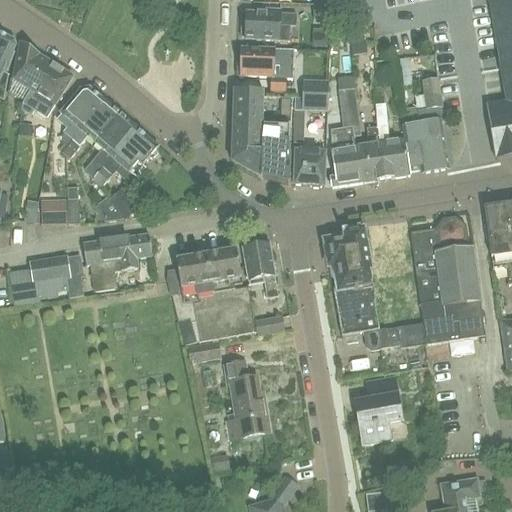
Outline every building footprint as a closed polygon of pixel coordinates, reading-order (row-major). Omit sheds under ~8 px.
[(511,0),(488,0),(506,104),(485,108),(495,161),(511,158),(511,0)] [(314,7),(314,21),(330,22),(330,8),(314,7)] [(244,41),(278,43),(289,44),(290,28),(296,28),(296,16),(280,15),(280,12),(266,11),(266,15),(246,14),(246,15),(241,14),(240,37),(244,39),(244,41)] [(3,77),(13,55),(10,53),(13,46),(13,43),(0,36),(0,97),(3,98),(7,78),(3,77)] [(354,40),(334,39),(333,53),(343,54),(343,67),(353,68),(354,40)] [(12,82),(30,93),(37,97),(55,69),(17,45),(12,82)] [(241,78),(243,78),(243,86),(303,87),(304,83),(304,80),(292,79),(293,52),(244,51),(243,67),(236,67),(235,76),(241,78)] [(398,62),(401,87),(413,86),(410,61),(398,62)] [(37,97),(30,93),(22,106),(20,113),(29,119),(33,114),(45,121),(71,79),(55,69),(37,97)] [(306,113),(327,114),(328,83),(304,83),(303,87),(243,86),(243,93),(234,93),(232,163),(261,179),(263,127),(263,104),(264,95),(294,96),(294,106),(294,112),(306,113)] [(403,133),(410,174),(420,173),(420,176),(448,172),(443,139),(441,125),(442,124),(437,83),(422,85),(426,110),(426,111),(416,112),(418,126),(405,129),(405,133),(403,133)] [(62,155),(74,142),(81,134),(78,132),(104,102),(89,90),(69,104),(71,105),(57,122),(66,130),(62,134),(61,144),(63,145),(58,152),(62,155)] [(354,92),(346,93),(339,93),(343,131),(330,133),(331,154),(335,179),(330,180),(331,190),(362,185),(356,150),(354,139),(360,139),(354,92)] [(94,145),(120,116),(104,102),(78,132),(81,134),(74,142),(62,155),(68,161),(87,139),(94,145)] [(376,130),(384,182),(409,178),(409,174),(410,174),(403,133),(389,136),(385,107),(375,107),(376,130)] [(304,129),(305,113),(293,113),(293,129),(304,129)] [(326,130),(327,114),(306,113),(305,129),(326,130)] [(120,116),(94,145),(102,152),(94,161),(95,163),(84,175),(92,183),(103,169),(102,168),(136,130),(120,116)] [(19,125),(17,138),(31,140),(33,128),(19,125)] [(289,128),(263,127),(261,179),(289,186),(290,154),(289,154),(289,128)] [(158,149),(136,130),(102,168),(103,169),(92,183),(100,190),(112,177),(113,177),(115,174),(127,184),(133,177),(136,180),(144,170),(142,168),(158,149)] [(384,182),(376,130),(366,131),(369,148),(356,150),(362,185),(384,182)] [(322,188),(324,153),(293,151),(292,186),(311,187),(312,189),(319,190),(322,188)] [(66,202),(67,225),(78,224),(77,202),(75,177),(67,178),(68,202),(66,202)] [(109,201),(124,221),(125,222),(137,214),(121,192),(110,200),(109,201)] [(0,220),(4,222),(8,199),(0,196),(0,220)] [(109,201),(110,200),(108,199),(97,208),(104,224),(124,221),(109,201)] [(67,225),(66,202),(41,203),(42,227),(67,227),(67,225)] [(24,224),(34,226),(37,205),(27,203),(24,224)] [(507,288),(511,287),(511,209),(511,205),(482,210),(491,271),(491,272),(505,270),(507,288)] [(471,249),(469,250),(466,228),(455,220),(442,222),(434,233),(409,236),(422,325),(425,347),(425,348),(476,341),(471,305),(479,304),(471,249)] [(333,268),(337,292),(372,287),(370,275),(372,275),(364,230),(323,237),(329,269),(333,268)] [(152,258),(148,237),(83,247),(86,268),(91,267),(95,294),(117,291),(114,274),(138,271),(136,260),(152,258)] [(267,301),(278,299),(269,246),(243,251),(249,283),(263,280),(267,301)] [(169,274),(168,282),(171,295),(172,298),(179,325),(185,347),(185,348),(198,344),(221,340),(250,334),(242,286),(235,252),(233,253),(228,254),(206,258),(179,262),(176,263),(178,272),(169,274)] [(70,279),(67,260),(31,266),(35,297),(67,292),(65,280),(70,279)] [(70,279),(65,280),(67,292),(69,301),(84,299),(81,278),(70,279)] [(401,351),(425,347),(422,325),(397,329),(386,331),(386,332),(379,333),(373,304),(375,303),(372,287),(337,292),(333,293),(341,339),(340,339),(341,343),(346,347),(357,346),(361,338),(363,337),(364,350),(370,354),(389,351),(388,350),(400,348),(401,351)] [(282,319),(255,323),(257,338),(284,333),(282,319)] [(511,373),(511,322),(499,324),(507,374),(511,373)] [(186,350),(190,366),(220,361),(218,344),(186,350)] [(246,383),(243,365),(224,369),(227,387),(230,386),(235,417),(227,418),(228,425),(227,426),(229,443),(269,436),(263,396),(259,397),(256,381),(246,383)] [(356,406),(363,447),(389,442),(386,426),(400,423),(393,382),(367,387),(370,403),(356,406)] [(296,489),(285,481),(268,504),(250,509),(250,511),(280,511),(296,489)] [(464,511),(463,501),(478,499),(475,482),(440,488),(443,505),(445,504),(446,511),(464,511)]
